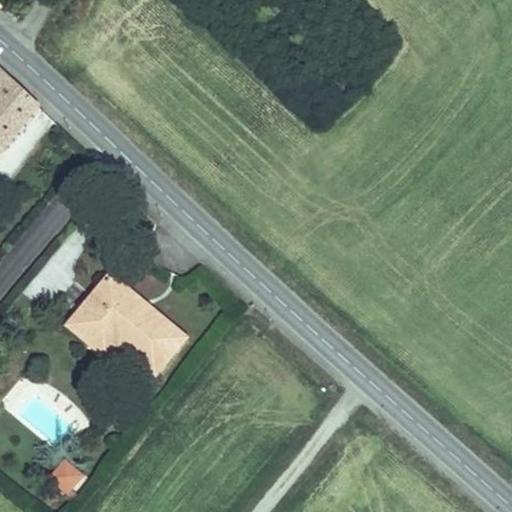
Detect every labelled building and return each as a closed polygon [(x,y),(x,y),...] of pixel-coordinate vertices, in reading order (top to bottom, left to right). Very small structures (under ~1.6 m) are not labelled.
[(323,15),(307,0),(280,0),(311,28),(323,15)] [(0,141),(4,145),(6,146),(38,107),(0,71),(0,141)] [(186,340),(111,278),(70,327),(90,344),(101,331),(117,344),(155,376),(186,340)] [(101,331),(90,344),(106,357),(117,344),(101,331)] [(68,494),(70,491),(82,477),(65,463),(51,480),(68,494)]
